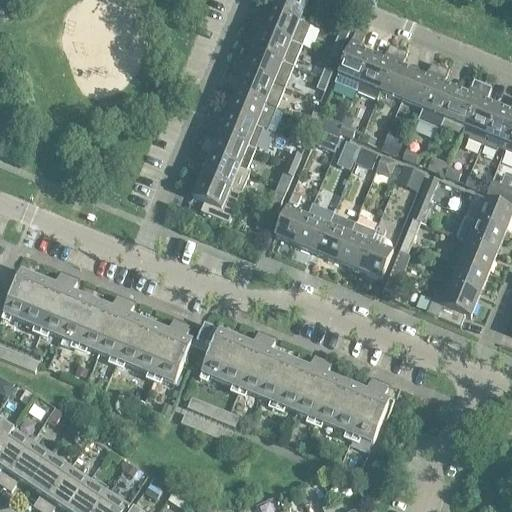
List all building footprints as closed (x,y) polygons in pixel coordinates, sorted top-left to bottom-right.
[(308,1),(305,0),(275,0),(271,11),(300,23),(308,1)] [(300,23),(271,11),(262,32),(300,48),(309,27),(300,23)] [(350,31),(342,28),(338,39),(346,42),(350,31)] [(300,48),(262,32),(254,53),(292,69),(300,48)] [(338,77),(334,86),(356,95),(360,86),(371,58),(359,53),(365,38),(355,35),(338,77)] [(338,39),(333,49),(341,53),(346,42),(338,39)] [(398,52),(389,48),(384,63),(371,58),(360,86),(356,95),(377,103),(380,95),(398,52)] [(413,75),(401,70),(407,56),(398,52),(380,95),(402,103),(413,75)] [(254,53),(245,75),(283,90),(292,69),(254,53)] [(440,69),(431,66),(426,80),(413,75),(402,103),(422,112),(440,69)] [(456,92),(444,87),(449,73),(440,69),(422,112),(417,124),(439,132),(441,128),(456,92)] [(320,81),(329,84),(333,73),(325,70),(320,81)] [(245,75),(236,96),(274,111),(283,90),(245,75)] [(329,84),(320,81),(316,92),(324,95),(329,84)] [(482,87),(474,83),(468,97),(456,92),(441,128),(462,137),(482,87)] [(498,109),(486,104),(492,90),(482,87),(462,137),(469,140),(468,143),(481,149),(498,109)] [(236,96),(228,117),(256,128),(266,132),(274,111),(236,96)] [(498,109),(481,149),(495,154),(497,151),(504,154),(511,135),(511,109),(510,114),(498,109)] [(317,129),(320,121),(321,118),(312,114),(308,125),(317,129)] [(228,117),(219,137),(255,152),(264,131),(256,128),(228,117)] [(317,129),(315,133),(328,138),(337,142),(338,138),(342,128),(336,126),(335,130),(319,123),(317,129)] [(299,138),(311,143),(315,133),(317,129),(308,125),(305,124),(299,138)] [(342,128),(338,138),(351,143),(356,133),(343,128),(342,128)] [(219,137),(210,159),(223,164),(239,170),(247,173),(255,152),(219,137)] [(365,139),(361,146),(372,150),(375,143),(365,139)] [(397,160),(402,147),(386,141),(381,153),(397,160)] [(346,145),(341,157),(355,163),(360,151),(346,145)] [(361,151),(355,165),(371,172),(377,157),(361,151)] [(416,168),(419,159),(406,154),(403,162),(416,168)] [(292,156),(288,166),(296,169),(300,159),(292,156)] [(251,175),(239,170),(210,159),(202,180),(242,196),(251,175)] [(390,179),(395,166),(382,160),(377,174),(390,179)] [(444,180),(449,168),(431,161),(426,173),(444,180)] [(296,169),(288,166),(283,178),(291,181),(296,169)] [(449,168),(444,180),(456,185),(461,173),(449,168)] [(423,177),(405,170),(398,186),(417,194),(423,177)] [(469,179),(465,188),(478,194),(482,184),(469,179)] [(201,215),(229,227),(242,196),(202,180),(193,202),(204,207),(201,215)] [(430,180),(422,201),(430,205),(439,184),(430,180)] [(511,193),(492,185),(487,197),(511,206),(511,193)] [(275,197),(271,208),(279,211),(284,201),(275,197)] [(292,197),(288,207),(293,210),(297,207),(300,200),(292,197)] [(505,236),(511,219),(511,213),(474,198),(466,219),(505,236)] [(426,215),(430,205),(422,201),(417,212),(426,215)] [(434,206),(432,212),(438,214),(441,209),(434,206)] [(279,211),(271,208),(267,219),(275,222),(279,211)] [(317,257),(333,217),(312,209),(308,220),(296,249),(317,257)] [(308,220),(286,211),(274,240),(296,249),(308,220)] [(338,266),(354,226),(333,217),(317,257),(338,266)] [(497,257),(505,236),(466,219),(457,240),(468,245),(497,257)] [(359,274),(371,246),(373,241),(376,235),(375,234),(354,226),(338,266),(359,274)] [(383,240),(385,234),(377,230),(375,234),(376,235),(373,241),(379,243),(383,240)] [(409,232),(404,243),(413,247),(417,236),(409,232)] [(408,257),(413,247),(404,243),(400,254),(408,257)] [(460,266),(488,278),(497,257),(468,245),(460,266)] [(381,283),(393,255),(371,246),(359,274),(381,283)] [(451,288),(479,300),(488,278),(460,266),(451,288)] [(60,278),(55,289),(64,293),(68,282),(60,278)] [(3,317),(120,365),(175,388),(191,350),(19,279),(3,317)] [(77,285),(68,282),(64,293),(73,296),(77,285)] [(465,319),(470,321),(479,300),(451,288),(439,283),(426,317),(460,331),(465,319)] [(386,288),(382,298),(390,302),(394,291),(386,288)] [(121,316),(125,305),(116,301),(112,312),(121,316)] [(125,305),(121,316),(129,319),(134,309),(125,305)] [(173,325),(168,335),(177,339),(182,328),(173,325)] [(190,332),(182,328),(177,339),(186,343),(190,332)] [(204,328),(196,347),(207,351),(214,332),(204,328)] [(257,338),(253,348),(262,352),(266,341),(257,338)] [(388,409),(297,372),(217,339),(201,377),(373,447),(388,409)] [(262,352),(270,356),(275,345),(266,341),(262,352)] [(0,361),(35,376),(39,365),(0,349),(0,361)] [(310,372),(318,375),(323,364),(314,361),(310,372)] [(331,368),(323,364),(318,375),(327,379),(331,368)] [(79,368),(75,376),(85,380),(88,372),(79,368)] [(366,395),(375,398),(379,388),(371,384),(366,395)] [(379,388),(375,398),(384,402),(388,391),(379,388)] [(239,420),(207,407),(191,401),(187,411),(235,430),(239,420)] [(56,413),(49,423),(56,427),(62,417),(56,413)] [(232,436),(224,433),(185,416),(181,427),(228,446),(232,436)] [(0,453),(14,433),(0,423),(0,453)] [(73,425),(70,430),(76,433),(79,428),(73,425)] [(14,433),(0,453),(0,470),(3,473),(0,477),(0,487),(3,490),(33,445),(14,433)] [(91,444),(86,453),(95,459),(100,450),(91,444)] [(33,445),(3,490),(11,495),(19,483),(30,491),(52,458),(33,445)] [(52,458),(30,491),(41,498),(33,510),(36,511),(43,511),(71,471),(52,458)] [(345,463),(342,472),(359,479),(363,470),(345,463)] [(128,467),(124,474),(133,480),(137,473),(128,467)] [(71,471),(43,511),(54,511),(57,508),(62,511),(70,511),(90,483),(71,471)] [(90,483),(70,511),(97,511),(109,496),(90,483)] [(162,494),(151,487),(145,496),(156,503),(162,494)] [(109,496),(97,511),(126,511),(128,509),(109,496)] [(343,511),(339,503),(331,507),(332,511),(358,511),(355,511),(343,511)]
